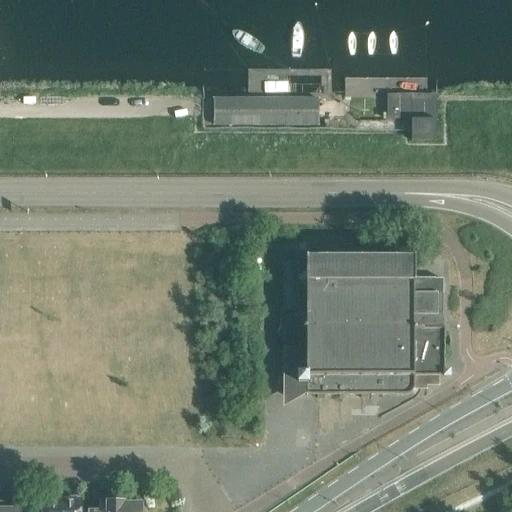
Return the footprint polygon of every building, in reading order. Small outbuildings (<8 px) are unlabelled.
[(436,98),(385,98),(385,120),(411,120),(436,120),(435,101),(436,98)] [(213,99),(213,126),(319,126),(319,100),(213,99)] [(411,120),(411,132),(411,141),(436,141),(436,120),(411,120)] [(414,279),(414,261),(414,258),(306,258),(306,264),(284,264),(284,307),(281,327),(284,327),(283,407),(307,394),(307,395),(317,395),(317,398),(321,398),(321,396),(339,397),(339,398),(343,398),(343,395),(361,395),(361,398),(365,398),(365,395),(408,395),(409,395),(410,394),(411,393),(412,392),(412,391),(412,390),(412,385),(425,385),(425,386),(427,386),(427,381),(442,387),(439,376),(449,376),(449,370),(445,370),(445,328),(442,328),(443,279),(414,279)] [(79,511),(79,501),(75,497),(62,497),(59,500),(59,503),(43,502),(42,511),(79,511)] [(89,511),(140,511),(140,504),(123,504),(123,503),(121,503),(118,499),(111,499),(108,503),(100,503),(99,511),(89,511)]
